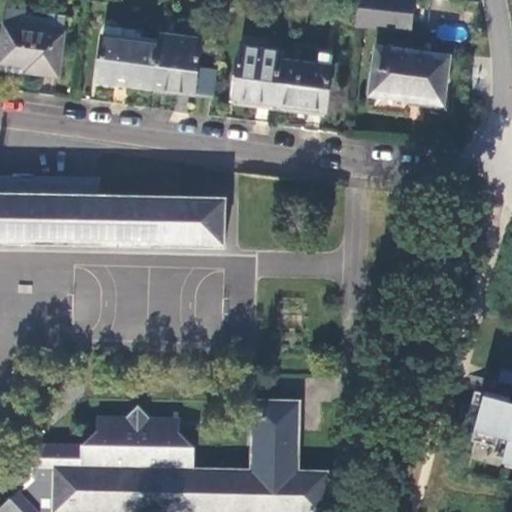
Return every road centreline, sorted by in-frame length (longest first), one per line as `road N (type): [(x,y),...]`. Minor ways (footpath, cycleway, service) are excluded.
road 1 (residential): [(0,115),(507,178)]
road 2 (residential): [(496,0),(507,178)]
